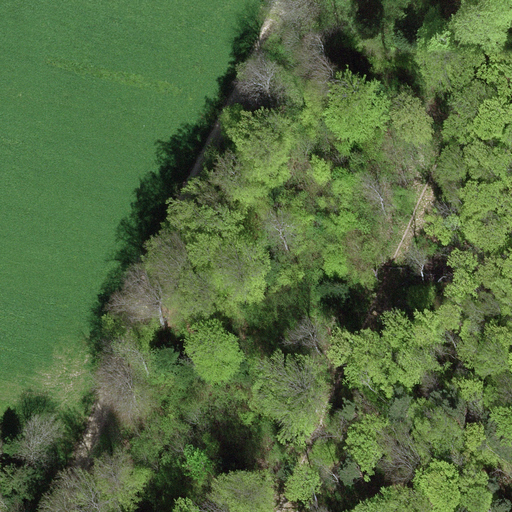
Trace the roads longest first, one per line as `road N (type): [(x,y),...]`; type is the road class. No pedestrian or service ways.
road 1 (track): [(282,0),(164,240),(60,511)]
road 2 (track): [(511,9),(427,181),(283,511)]
